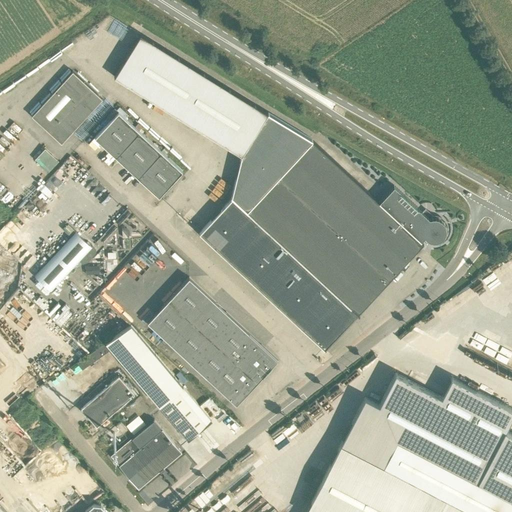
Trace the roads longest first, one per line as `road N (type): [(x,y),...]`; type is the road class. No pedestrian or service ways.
road 1 (unclassified): [(326,377),(68,138)]
road 2 (primary): [(505,194),(288,78)]
road 3 (primary): [(288,78),(337,117),(485,203)]
road 4 (tertiary): [(159,511),(326,377)]
road 5 (tertiary): [(326,377),(454,273)]
road 6 (primary): [(288,78),(163,0)]
road 7 (unclassified): [(138,511),(47,406)]
